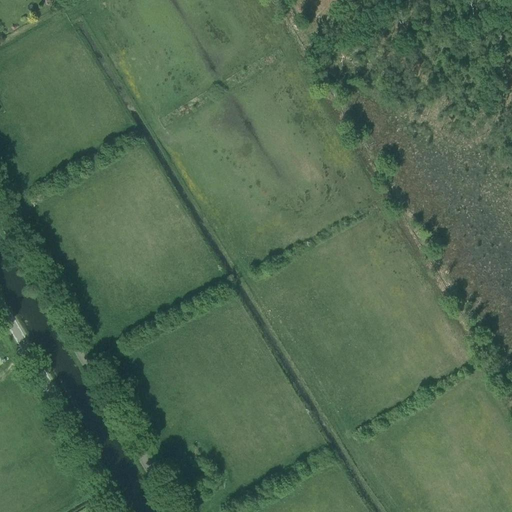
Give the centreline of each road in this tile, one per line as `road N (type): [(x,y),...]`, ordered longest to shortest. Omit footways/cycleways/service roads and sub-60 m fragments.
road 1 (unclassified): [(174,511),(0,216)]
road 2 (tertiary): [(122,511),(0,305)]
